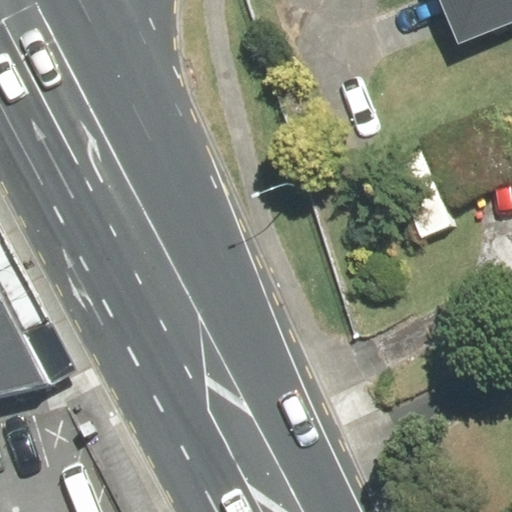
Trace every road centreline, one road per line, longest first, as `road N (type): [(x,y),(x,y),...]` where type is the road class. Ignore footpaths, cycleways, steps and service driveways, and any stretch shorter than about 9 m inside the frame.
road 1 (primary): [(116,172),(291,511)]
road 2 (primary): [(27,0),(116,172)]
road 3 (primary): [(135,0),(116,172)]
